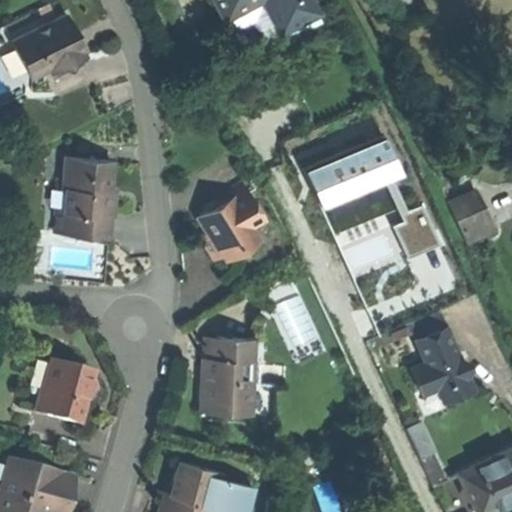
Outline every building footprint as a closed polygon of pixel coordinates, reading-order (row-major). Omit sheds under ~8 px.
[(214,0),(223,17),(255,0),(260,0),(276,29),(312,11),(305,0),(214,0)] [(14,43),(33,78),(52,67),(68,59),(70,63),(87,54),(85,50),(87,48),(77,31),(68,13),(14,43)] [(73,68),(70,63),(68,59),(52,67),(57,77),(73,68)] [(378,132),(296,166),(312,204),(394,170),(378,132)] [(110,160),(64,158),(62,190),(64,190),(63,211),(54,211),(53,233),(107,236),(108,215),(112,215),(113,199),(108,198),(101,198),(101,191),(109,188),(110,160)] [(201,236),(214,257),(237,243),(239,248),(256,238),(245,220),(258,213),(240,182),(214,197),(217,203),(199,213),(205,224),(210,231),(201,236)] [(108,194),(109,188),(101,191),(101,198),(108,198),(108,194)] [(462,233),(490,220),(476,192),(449,205),(462,233)] [(433,237),(417,201),(390,212),(406,249),(433,237)] [(268,230),(258,213),(245,220),(256,238),(268,230)] [(494,229),(490,220),(462,233),(467,242),(494,229)] [(406,323),(423,360),(450,348),(433,311),(406,323)] [(251,339),(207,337),(206,357),(201,357),(200,378),(199,399),(218,400),(217,412),(248,414),(249,385),(251,339)] [(413,380),(419,391),(434,384),(441,399),(468,387),(462,374),(464,365),(461,360),(454,356),(448,359),(445,353),(451,350),(450,348),(423,360),(408,368),(413,380)] [(454,356),(451,350),(445,353),(448,359),(454,356)] [(32,413),(75,424),(82,398),(87,377),(82,368),(50,359),(42,391),(38,390),(32,413)] [(269,386),(249,385),(248,414),(268,415),(269,386)] [(198,412),(217,412),(218,400),(199,399),(198,412)] [(403,426),(417,456),(428,451),(431,449),(417,420),(403,426)] [(511,449),(457,473),(474,511),(482,511),(511,499),(511,449)] [(417,456),(432,485),(442,480),(428,451),(417,456)] [(9,459),(7,465),(30,471),(31,465),(9,459)] [(214,511),(216,510),(225,479),(226,474),(176,459),(167,491),(163,490),(153,487),(153,489),(163,492),(160,504),(157,511),(214,511)] [(71,477),(31,465),(30,471),(7,465),(0,489),(0,511),(61,511),(64,504),(71,477)] [(246,511),(253,487),(225,479),(216,510),(224,511),(246,511)]
